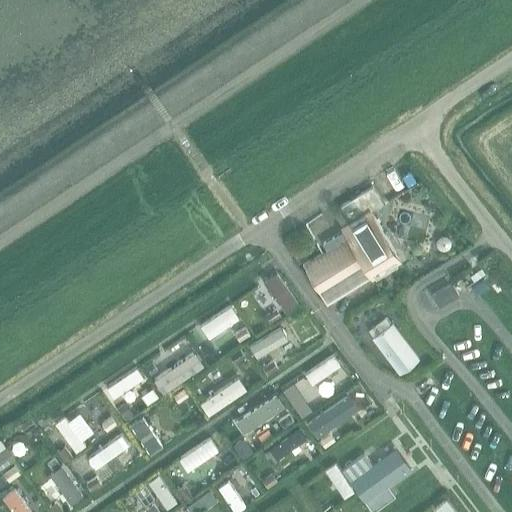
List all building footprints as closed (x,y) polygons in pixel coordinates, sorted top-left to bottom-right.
[(405,145),(385,157),(393,171),(413,160),(405,145)] [(400,259),(389,241),(371,212),(383,204),(372,186),(340,205),(349,221),(341,226),(348,238),(303,264),(326,303),(400,259)] [(405,200),(405,214),(430,216),(431,190),(394,188),(394,199),(405,200)] [(439,234),(450,241),(456,231),(445,224),(439,234)] [(280,261),(268,272),(295,302),(307,291),(280,261)] [(432,294),(438,305),(459,293),(453,283),(432,294)] [(234,291),(201,313),(212,330),(245,308),(234,291)] [(289,317),(254,330),(259,344),(295,331),(289,317)] [(399,372),(418,357),(392,323),(373,337),(399,372)] [(308,360),(319,374),(346,354),(335,339),(308,360)] [(202,341),(161,366),(170,381),(211,355),(202,341)] [(117,384),(150,372),(144,357),(111,369),(117,384)] [(216,406),(253,377),(242,363),(205,392),(216,406)] [(307,402),(327,434),(339,426),(334,419),(367,398),(352,375),(307,402)] [(276,378),(231,414),(244,431),(290,395),(276,378)] [(82,410),(106,394),(100,385),(76,401),(82,410)] [(74,405),(62,412),(80,444),(92,438),(74,405)] [(149,405),(135,415),(155,441),(168,431),(149,405)] [(271,442),(283,457),(316,429),(303,414),(271,442)] [(80,456),(82,459),(94,450),(103,461),(137,434),(125,419),(80,456)] [(215,423),(181,443),(192,461),(225,442),(215,423)] [(0,456),(15,446),(3,429),(0,431),(0,456)] [(409,470),(394,449),(372,465),(364,453),(342,469),(365,501),(409,470)] [(169,458),(179,470),(188,462),(178,450),(169,458)] [(15,472),(28,461),(20,452),(8,463),(15,472)] [(52,485),(63,479),(70,492),(85,485),(71,456),(44,470),(52,485)] [(237,466),(248,479),(257,471),(245,458),(237,466)] [(169,500),(182,494),(167,463),(154,470),(169,500)] [(235,469),(221,478),(239,505),(252,496),(235,469)] [(42,511),(22,475),(10,482),(27,511),(42,511)] [(470,511),(456,485),(440,494),(449,511),(470,511)] [(125,511),(132,504),(118,492),(111,501),(103,495),(94,505),(101,511),(125,511)]
